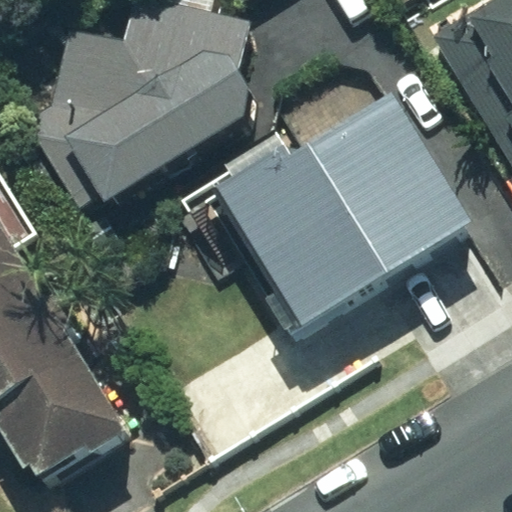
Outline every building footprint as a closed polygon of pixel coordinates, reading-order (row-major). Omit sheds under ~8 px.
[(226,0),(239,19),(270,0),(226,0)] [(511,0),(483,0),(424,38),(511,174),(511,0)] [(85,235),(252,125),(235,88),(249,36),(142,8),(129,57),(67,41),(48,114),(19,134),(85,235)] [(314,343),(480,238),(379,78),(341,102),(362,135),(309,169),(299,152),(223,200),(314,343)] [(0,489),(14,511),(23,511),(119,452),(6,271),(39,250),(0,188),(0,489)]
